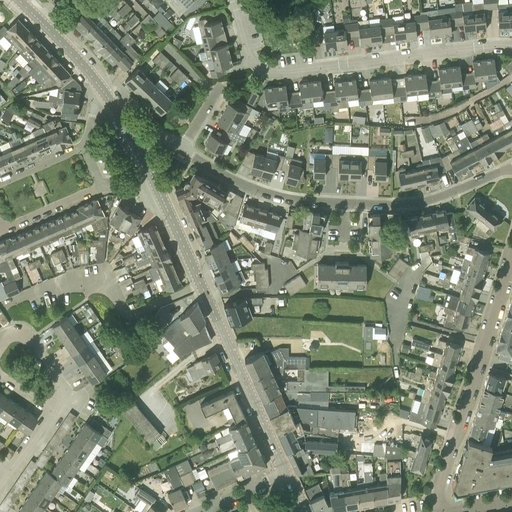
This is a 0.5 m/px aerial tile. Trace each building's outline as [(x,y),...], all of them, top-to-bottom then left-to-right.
[(68,17),(76,24),(93,8),(85,0),(78,0),(78,1),(81,4),(79,6),(68,17)] [(150,0),(161,11),(164,7),(157,0),(150,0)] [(176,12),(181,7),(173,0),(170,0),(167,3),(176,12)] [(191,4),(191,3),(187,0),(181,0),(180,1),(186,8),(191,4)] [(473,12),(476,30),(486,29),(484,10),(491,9),(489,0),(482,0),(483,2),(472,3),(473,12)] [(498,29),(509,28),(508,3),(497,4),(496,0),(489,0),(491,9),(497,8),(498,29)] [(465,32),(476,30),(473,12),(473,8),(472,3),(462,4),(461,2),(454,3),(455,10),(457,23),(464,22),(465,32)] [(117,12),(121,15),(122,17),(131,8),(127,3),(117,12)] [(76,24),(83,32),(100,15),(93,8),(76,24)] [(438,10),(441,35),(452,33),(450,23),(457,23),(455,10),(449,10),(448,9),(447,9),(438,10)] [(162,14),(166,19),(171,15),(166,10),(162,14)] [(430,36),(441,35),(438,10),(420,12),(420,14),(422,28),(429,27),(430,36)] [(117,12),(112,16),(116,20),(121,15),(117,12)] [(171,24),(166,19),(162,14),(160,12),(153,18),(156,22),(156,23),(158,21),(165,29),(171,24)] [(229,22),(227,12),(221,13),(223,18),(224,18),(226,23),(229,22)] [(127,23),(131,26),(139,19),(134,14),(126,22),(127,23)] [(152,26),(156,22),(153,18),(148,14),(144,18),(152,26)] [(404,21),(406,39),(416,38),(415,28),(422,28),(420,14),(414,15),(414,20),(404,21)] [(86,36),(90,40),(108,22),(100,15),(83,32),(87,36),(86,36)] [(395,40),(406,39),(404,21),(403,15),(392,16),(392,18),(386,18),(387,31),(394,30),(395,40)] [(148,29),(152,26),(144,18),(140,22),(147,30),(148,29)] [(368,19),(371,44),(382,42),(381,32),(387,31),(386,18),(380,19),(379,18),(368,19)] [(16,39),(27,28),(18,19),(7,29),(3,25),(0,28),(0,38),(3,35),(11,43),(12,43),(16,39)] [(203,43),(215,40),(214,33),(223,31),(221,20),(208,23),(207,20),(205,19),(199,20),(198,22),(198,25),(192,27),(196,44),(202,42),(203,43)] [(361,45),(371,44),(368,19),(357,20),(358,22),(351,23),(353,36),(359,35),(361,45)] [(93,43),(97,47),(115,30),(108,22),(90,40),(93,43)] [(156,22),(152,26),(148,29),(151,32),(154,30),(160,36),(165,32),(156,23),(156,22)] [(334,30),(337,48),(347,47),(346,37),(353,36),(351,23),(344,24),(345,29),(334,30)] [(25,48),(36,37),(27,28),(16,39),(12,43),(20,51),(19,52),(19,53),(25,48)] [(97,47),(104,54),(122,37),(115,30),(97,47)] [(326,49),(337,48),(334,30),(323,31),(326,49)] [(124,69),(134,60),(144,52),(138,46),(140,45),(128,33),(123,38),(122,37),(104,54),(112,62),(115,60),(124,69)] [(312,33),(313,46),(320,45),(318,33),(315,33),(312,33)] [(28,62),(44,46),(36,37),(25,48),(19,53),(28,62)] [(178,49),(182,41),(175,38),(172,44),(178,49)] [(212,59),(229,54),(227,43),(217,46),(215,40),(203,43),(204,50),(205,50),(206,55),(210,54),(212,59)] [(33,74),(40,67),(53,55),(44,46),(28,62),(33,67),(28,72),(31,75),(32,75),(33,74)] [(152,60),(157,64),(165,56),(160,51),(152,60)] [(214,69),(210,70),(212,77),(224,74),(222,67),(232,65),(229,54),(212,59),(214,69)] [(40,67),(48,76),(61,64),(53,55),(40,67)] [(165,56),(157,64),(162,69),(170,60),(165,56)] [(499,63),(495,64),(494,59),(483,60),(486,78),(487,88),(493,85),(492,77),(497,77),(495,68),(499,68),(499,63)] [(475,79),(486,78),(483,60),(473,61),(474,74),(468,75),(469,88),(476,87),(475,79)] [(44,88),(52,79),(60,87),(61,87),(73,78),(69,74),(70,73),(61,64),(48,76),(41,82),(40,84),(44,88)] [(469,88),(468,75),(461,76),(460,66),(449,67),(451,85),(462,84),(462,89),(469,88)] [(125,81),(134,89),(146,76),(137,67),(125,81)] [(170,76),(174,81),(182,72),(178,67),(170,76)] [(451,85),(449,67),(438,69),(440,82),(433,82),(435,96),(441,95),(441,93),(452,92),(451,85)] [(182,72),(174,81),(179,85),(187,76),(182,72)] [(435,96),(433,82),(427,83),(426,73),(415,75),(417,93),(428,91),(428,96),(435,96)] [(11,88),(19,79),(15,75),(7,84),(11,88)] [(417,93),(415,75),(404,76),(405,86),(399,87),(400,101),(417,99),(417,93)] [(134,89),(142,97),(155,84),(146,76),(134,89)] [(62,102),(78,105),(80,92),(80,85),(74,78),(73,78),(61,87),(60,87),(57,88),(57,96),(49,95),(48,101),(62,102)] [(167,90),(170,86),(162,78),(158,82),(167,90)] [(400,101),(399,87),(392,88),(391,78),(380,79),(383,103),(383,102),(382,97),(393,96),(393,101),(400,101)] [(365,104),(364,91),(357,92),(356,79),(345,81),(347,99),(358,98),(359,105),(365,104)] [(365,104),(383,103),(380,79),(369,80),(370,90),(364,91),(365,104)] [(330,106),(329,93),(322,93),(321,81),(310,82),(313,106),(323,105),(323,106),(330,106)] [(347,99),(345,81),(334,82),(335,92),(329,93),(330,106),(331,111),(338,110),(337,107),(348,106),(347,99)] [(313,106),(310,82),(299,83),(300,93),(294,94),(295,107),(299,107),(299,109),(313,107),(313,106)] [(142,97),(151,105),(164,92),(155,84),(142,97)] [(295,107),(294,94),(287,95),(286,85),(275,86),(278,111),(289,110),(288,108),(295,107)] [(278,111),(275,86),(264,88),(266,106),(277,104),(278,111)] [(253,105),(259,94),(253,91),(247,102),(253,105)] [(164,92),(151,105),(160,114),(172,101),(164,92)] [(223,112),(244,123),(249,113),(252,107),(240,101),(240,102),(238,107),(228,102),(223,112)] [(62,102),(60,115),(76,118),(78,105),(62,102)] [(494,108),(496,112),(502,109),(498,102),(493,105),(494,108)] [(18,115),(21,108),(12,104),(5,109),(18,115)] [(13,114),(5,110),(0,119),(8,123),(13,114)] [(238,133),(244,123),(223,112),(217,122),(227,127),(224,132),(223,132),(235,139),(238,133)] [(494,121),(500,118),(497,113),(491,115),(494,121)] [(511,118),(503,124),(511,139),(511,118)] [(53,150),(62,146),(55,130),(57,129),(54,123),(53,123),(52,120),(42,125),(44,130),(44,129),(46,134),(53,150)] [(440,128),(446,126),(444,120),(438,122),(440,128)] [(55,130),(62,146),(72,141),(65,125),(62,127),(59,121),(54,123),(57,129),(55,130)] [(474,124),(477,130),(482,127),(479,122),(474,124)] [(472,133),(477,130),(474,124),(469,127),(472,133)] [(504,150),(511,144),(511,139),(503,124),(492,130),(495,136),(496,136),(504,151),(504,150)] [(429,128),(428,126),(421,128),(423,135),(431,132),(429,128)] [(52,150),(53,150),(46,134),(44,129),(44,130),(42,131),(43,135),(34,138),(41,153),(52,149),(52,150)] [(18,163),(29,158),(21,140),(20,136),(17,137),(14,130),(9,133),(12,140),(8,142),(9,143),(12,149),(18,163)] [(29,158),(41,153),(34,138),(34,139),(31,132),(22,136),(22,135),(20,136),(21,140),(29,158)] [(232,145),(235,139),(223,132),(223,133),(220,138),(211,133),(205,143),(209,145),(206,150),(217,156),(219,151),(222,152),(227,142),(232,145)] [(493,157),(504,151),(496,136),(495,136),(490,139),(486,133),(481,136),(493,157)] [(473,148),(469,142),(470,142),(466,135),(459,139),(457,134),(452,137),(454,142),(455,142),(458,148),(458,149),(469,168),(479,162),(480,164),(481,163),(473,148)] [(473,148),(481,163),(493,157),(481,136),(475,139),(478,145),(473,148)] [(449,145),(454,142),(452,137),(446,140),(449,145)] [(0,153),(7,168),(18,163),(12,149),(9,143),(8,142),(0,145),(0,153)] [(294,156),(297,146),(290,144),(288,154),(294,156)] [(371,153),(371,145),(337,144),(337,152),(371,153)] [(441,158),(446,170),(453,167),(457,175),(469,168),(458,149),(441,158)] [(250,171),(260,174),(265,156),(251,152),(248,150),(241,162),(242,163),(242,162),(251,167),(250,171)] [(331,167),(332,153),(311,152),(309,153),(309,162),(313,162),(313,165),(313,171),(313,176),(324,177),(325,166),(331,166),(331,167)] [(338,177),(349,178),(350,153),(339,153),(332,153),(331,167),(332,167),(332,166),(338,166),(338,177)] [(350,153),(349,178),(360,178),(361,167),(367,168),(368,154),(361,154),(350,153)] [(265,156),(260,174),(272,177),(274,167),(281,168),(284,155),(278,154),(276,159),(265,156)] [(368,154),(367,168),(374,168),(374,179),(385,179),(386,155),(375,155),(368,154)] [(284,155),(281,168),(287,170),(284,180),(296,183),(297,180),(303,181),(303,169),(300,168),(302,160),(291,157),(284,155)] [(423,168),(427,183),(439,180),(435,161),(428,163),(429,166),(423,167),(423,168)] [(414,186),(427,183),(423,168),(423,167),(422,164),(416,165),(416,169),(411,170),(414,186)] [(401,188),(414,186),(411,170),(405,171),(404,168),(397,169),(401,188)] [(185,181),(203,201),(204,199),(204,198),(207,193),(202,190),(207,180),(194,173),(190,180),(185,181)] [(226,192),(207,180),(202,190),(207,193),(204,198),(204,199),(224,210),(219,220),(228,231),(234,226),(242,197),(235,193),(228,189),(226,192)] [(200,202),(203,201),(185,181),(183,186),(175,189),(184,209),(200,202)] [(469,211),(479,219),(488,209),(474,197),(462,213),(465,216),(469,211)] [(87,203),(94,219),(95,218),(100,229),(98,230),(98,235),(98,240),(97,240),(96,246),(96,263),(103,262),(107,226),(105,227),(101,216),(104,215),(97,199),(87,203)] [(184,209),(185,212),(190,223),(206,217),(204,214),(205,214),(200,202),(184,209)] [(84,223),(84,224),(89,221),(94,232),(98,230),(100,229),(95,218),(94,219),(87,203),(78,207),(84,223)] [(251,225),(257,207),(244,204),(239,222),(251,225)] [(116,223),(121,226),(130,211),(118,205),(108,223),(115,226),(116,223)] [(76,234),(87,230),(87,228),(84,224),(84,223),(78,207),(77,207),(78,209),(67,214),(72,224),(73,228),(76,234)] [(258,228),(258,225),(264,226),(269,211),(257,207),(251,225),(251,226),(258,228)] [(479,219),(475,224),(489,235),(501,220),(488,209),(479,219)] [(448,229),(450,229),(446,213),(445,210),(433,213),(436,229),(441,227),(442,231),(448,229)] [(125,232),(132,235),(141,218),(130,211),(121,226),(126,229),(125,232)] [(204,247),(215,243),(219,239),(211,222),(219,219),(211,211),(205,214),(204,214),(206,217),(190,223),(190,224),(191,224),(201,248),(204,247)] [(264,226),(263,230),(276,233),(281,215),(269,211),(264,226)] [(319,233),(321,234),(324,214),(312,212),(309,231),(319,233)] [(446,213),(450,229),(448,229),(450,232),(456,230),(452,212),(446,213)] [(430,230),(436,229),(433,213),(420,215),(423,231),(424,234),(431,233),(430,230)] [(61,233),(64,239),(76,234),(73,228),(72,224),(67,214),(55,219),(62,233),(61,233)] [(285,227),(292,228),(294,215),(288,214),(285,227)] [(380,233),(380,232),(380,220),(379,215),(379,214),(367,214),(368,234),(369,234),(369,233),(380,233)] [(423,234),(424,234),(423,231),(420,215),(407,218),(411,237),(418,236),(418,232),(423,231),(423,234)] [(56,235),(61,233),(62,233),(55,219),(44,224),(52,241),(57,239),(58,239),(56,235)] [(45,244),(52,241),(44,224),(32,229),(39,243),(44,241),(45,244)] [(146,243),(161,237),(155,224),(136,233),(141,245),(145,243),(146,243)] [(35,249),(34,246),(39,243),(32,229),(21,234),(29,252),(35,249)] [(293,241),(319,245),(320,239),(318,239),(319,233),(309,231),(300,229),(299,234),(294,233),(293,241)] [(452,243),(459,241),(457,233),(456,230),(450,232),(452,243)] [(369,246),(395,244),(394,237),(389,237),(389,232),(380,232),(380,233),(369,233),(369,234),(370,239),(368,239),(369,246)] [(457,233),(459,241),(468,243),(470,237),(457,233)] [(22,254),(29,252),(21,234),(10,238),(10,237),(9,237),(16,253),(21,251),(22,254)] [(109,240),(114,242),(117,236),(111,234),(109,240)] [(238,239),(243,243),(247,239),(243,234),(238,239)] [(117,236),(114,242),(112,247),(118,249),(122,239),(117,236)] [(10,256),(16,253),(9,237),(0,241),(6,257),(5,258),(10,269),(15,267),(10,256)] [(143,258),(147,256),(166,248),(166,247),(165,247),(161,237),(146,243),(145,243),(148,248),(140,251),(143,258)] [(208,259),(226,251),(221,240),(219,241),(219,239),(215,243),(204,247),(206,252),(205,252),(208,259)] [(247,239),(243,243),(251,251),(255,247),(247,239)] [(12,274),(10,269),(5,258),(6,257),(0,241),(0,260),(8,279),(2,282),(8,296),(20,292),(15,280),(12,274)] [(273,243),(267,241),(263,252),(269,254),(273,243)] [(319,245),(293,241),(292,248),(297,249),(296,254),(315,257),(316,251),(318,251),(319,245)] [(77,243),(78,250),(79,255),(81,266),(88,265),(88,252),(88,249),(87,242),(77,243)] [(395,244),(369,246),(369,252),(370,251),(371,258),(390,257),(390,252),(395,252),(395,244)] [(471,260),(486,265),(490,252),(468,245),(466,253),(472,255),(471,260)] [(156,265),(156,266),(171,259),(166,248),(147,256),(150,262),(153,261),(155,265),(152,266),(152,267),(156,265)] [(212,269),(230,261),(226,251),(208,259),(211,265),(212,265),(213,268),(212,269)] [(60,262),(58,257),(55,252),(50,254),(54,264),(60,262)] [(129,264),(135,261),(132,256),(122,260),(125,266),(129,264)] [(395,262),(405,269),(409,264),(399,257),(395,262)] [(467,272),(483,277),(483,276),(482,276),(486,265),(471,260),(464,258),(460,270),(467,272)] [(154,280),(176,271),(171,260),(172,260),(171,259),(156,266),(156,265),(152,267),(148,269),(153,280),(154,280)] [(30,270),(36,267),(33,261),(27,264),(30,270)] [(217,280),(235,272),(230,261),(212,269),(212,270),(213,269),(215,273),(214,273),(217,280)] [(329,285),(353,286),(354,264),(348,264),(348,262),(344,262),(344,261),(343,261),(343,262),(340,262),(340,261),(339,261),(339,262),(335,262),(335,264),(330,264),(329,285)] [(401,274),(405,269),(395,262),(391,267),(401,274)] [(317,285),(329,285),(330,264),(317,264),(317,285)] [(354,264),(353,286),(365,286),(366,265),(354,264)] [(398,279),(401,274),(391,267),(388,272),(398,279)] [(176,271),(154,280),(159,292),(181,283),(176,271)] [(235,272),(217,280),(220,286),(221,286),(223,290),(240,283),(235,272)] [(457,282),(479,289),(483,277),(467,272),(465,278),(459,276),(457,282)] [(294,278),(301,288),(306,285),(299,274),(294,278)] [(449,281),(444,279),(439,277),(437,283),(448,286),(449,281)] [(140,286),(145,284),(142,278),(133,283),(135,288),(140,286)] [(296,291),(301,288),(294,278),(289,281),(296,291)] [(290,295),(296,291),(289,281),(284,284),(290,295)] [(459,296),(476,301),(479,289),(457,282),(455,289),(461,291),(459,296)] [(479,300),(487,303),(491,293),(483,290),(479,300)] [(456,309),(471,313),(474,302),(475,302),(476,301),(459,296),(458,303),(451,301),(449,307),(456,309)] [(230,324),(252,316),(248,304),(261,303),(261,297),(245,297),(224,305),(230,324)] [(175,347),(196,328),(205,320),(197,302),(179,317),(162,333),(175,347)] [(447,313),(446,315),(444,325),(454,328),(455,323),(467,326),(471,313),(456,309),(449,307),(445,306),(444,309),(445,313),(447,313)] [(511,314),(507,313),(503,325),(511,327),(511,314)] [(59,336),(74,325),(67,316),(52,326),(59,336)] [(66,345),(80,335),(74,325),(59,336),(66,345)] [(372,325),(363,325),(364,337),(372,337),(372,325)] [(499,337),(511,340),(511,327),(503,325),(499,337)] [(72,354),(87,344),(80,335),(66,345),(72,354)] [(511,340),(499,337),(495,350),(500,351),(498,358),(509,361),(511,349),(511,340)] [(422,348),(428,349),(430,344),(412,338),(411,344),(422,348)] [(442,353),(457,358),(461,345),(446,341),(439,339),(437,346),(443,348),(442,353)] [(408,353),(410,345),(403,343),(401,351),(408,353)] [(79,364),(93,353),(87,344),(72,354),(79,364)] [(263,350),(244,359),(252,376),(270,368),(283,368),(297,368),(298,368),(305,368),(305,357),(293,356),(284,356),(279,346),(264,353),(263,350)] [(442,353),(435,352),(432,364),(438,366),(454,371),(454,370),(453,370),(457,358),(442,353)] [(85,373),(100,363),(93,353),(79,364),(85,373)] [(203,366),(206,373),(222,366),(216,353),(194,363),(196,369),(203,366)] [(100,363),(85,373),(92,383),(107,372),(100,363)] [(428,376),(451,383),(454,371),(438,366),(436,371),(430,369),(428,376)] [(257,386),(262,398),(278,390),(310,391),(328,391),(345,392),(345,391),(365,392),(365,386),(327,385),(328,368),(305,368),(298,368),(297,368),(297,380),(281,380),(277,382),(275,377),(274,374),(275,374),(283,374),(283,368),(270,368),(252,376),(257,386)] [(421,374),(415,372),(410,371),(409,377),(419,380),(421,374)] [(484,387),(501,392),(502,392),(506,378),(488,372),(484,387)] [(431,390),(447,395),(451,383),(428,376),(426,383),(432,385),(431,390)] [(484,387),(478,404),(498,410),(503,392),(502,392),(501,392),(484,387)] [(420,400),(442,407),(446,395),(447,396),(447,395),(431,390),(424,388),(420,400)] [(231,425),(246,419),(232,390),(200,404),(205,414),(222,406),(231,425)] [(320,402),(328,402),(328,391),(310,391),(278,390),(262,398),(270,414),(286,406),(284,400),(286,400),(299,400),(299,406),(320,408),(320,402)] [(0,411),(9,398),(0,392),(0,411)] [(0,411),(0,413),(8,419),(19,405),(9,398),(0,411)] [(411,411),(409,419),(436,427),(436,426),(427,424),(429,417),(438,420),(442,407),(420,400),(417,413),(411,411)] [(488,424),(493,425),(496,416),(503,419),(505,412),(498,410),(478,404),(474,419),(489,424),(488,424)] [(8,419),(18,426),(28,411),(19,405),(8,419)] [(302,419),(308,420),(310,423),(338,425),(337,431),(338,431),(356,433),(356,428),(354,427),(355,411),(320,408),(299,406),(289,405),(286,406),(270,414),(277,430),(288,426),(295,423),(299,421),(302,419)] [(28,411),(18,426),(27,433),(38,418),(28,411)] [(64,420),(71,425),(73,422),(66,417),(64,420)] [(95,429),(99,423),(94,419),(90,425),(95,429)] [(215,438),(218,445),(251,430),(249,425),(246,419),(231,425),(228,427),(230,432),(215,438)] [(489,424),(474,419),(468,439),(477,442),(481,443),(483,436),(485,437),(488,424),(489,424)] [(69,428),(71,425),(64,420),(62,423),(69,428)] [(288,426),(277,430),(286,450),(304,442),(304,450),(318,451),(336,452),(337,431),(338,425),(311,423),(310,432),(304,431),(299,421),(295,423),(288,426)] [(106,428),(102,433),(95,429),(90,425),(85,422),(79,431),(96,442),(102,447),(112,432),(106,428)] [(238,449),(256,441),(251,430),(218,445),(221,451),(236,444),(238,449)] [(90,450),(96,442),(79,431),(74,439),(90,450)] [(155,449),(156,448),(166,440),(160,433),(149,443),(155,449)] [(409,450),(427,455),(432,439),(414,433),(413,438),(418,440),(415,451),(409,450)] [(52,437),(60,442),(62,439),(54,434),(52,437)] [(57,445),(60,442),(52,437),(50,440),(57,445)] [(84,459),(90,450),(74,439),(68,448),(84,459)] [(511,452),(488,457),(488,454),(489,454),(491,446),(481,443),(477,442),(468,439),(466,445),(453,485),(456,489),(511,479),(511,452)] [(210,477),(262,453),(256,441),(236,450),(239,456),(207,471),(210,477)] [(298,475),(314,474),(310,465),(306,466),(304,461),(318,454),(318,451),(304,450),(304,442),(286,450),(298,476),(299,476),(298,475)] [(5,444),(0,451),(3,454),(8,446),(5,444)] [(186,454),(196,450),(199,449),(197,445),(185,451),(186,454)] [(392,459),(392,457),(396,457),(403,458),(402,446),(397,446),(391,445),(386,445),(385,456),(386,456),(386,459),(392,459)] [(78,467),(84,459),(68,448),(62,456),(78,467)] [(414,457),(414,459),(411,469),(422,472),(427,455),(409,450),(407,455),(414,457)] [(41,454),(48,459),(50,456),(43,451),(41,454)] [(262,453),(210,477),(216,489),(215,489),(216,489),(232,482),(232,481),(248,474),(254,471),(252,469),(258,466),(259,469),(264,467),(266,463),(262,453)] [(46,462),(48,459),(41,454),(38,457),(46,462)] [(98,454),(93,461),(101,467),(106,460),(98,454)] [(72,476),(78,467),(62,456),(56,464),(72,476)] [(386,472),(386,483),(387,501),(400,499),(400,459),(392,459),(386,459),(386,472)] [(372,485),(373,485),(372,476),(372,462),(363,463),(364,481),(357,482),(357,487),(358,506),(372,503),(372,485)] [(66,484),(72,476),(56,464),(50,473),(63,482),(66,484)] [(25,468),(32,473),(34,470),(27,465),(25,468)] [(30,476),(32,473),(25,468),(23,471),(30,476)] [(57,490),(63,482),(50,473),(46,470),(40,479),(57,490)] [(180,475),(185,486),(193,482),(188,472),(180,475)] [(333,510),(345,508),(341,472),(332,473),(334,491),(329,492),(330,500),(333,510)] [(345,508),(358,506),(357,487),(351,488),(349,472),(348,472),(342,472),(341,472),(345,508)] [(372,503),(387,501),(386,483),(386,472),(379,473),(379,484),(375,484),(373,485),(372,485),(372,503)] [(51,499),(57,490),(40,479),(35,487),(51,499)] [(192,484),(196,492),(205,488),(201,480),(192,484)] [(325,480),(318,482),(317,482),(317,481),(315,480),(312,482),(311,484),(311,485),(304,488),(314,511),(322,511),(333,510),(331,501),(327,502),(322,491),(326,489),(325,480)] [(13,485),(21,490),(23,487),(15,482),(13,485)] [(19,493),(21,490),(13,485),(11,488),(19,493)] [(45,507),(51,499),(35,487),(29,495),(45,507)] [(139,511),(161,511),(157,509),(155,507),(155,508),(151,505),(156,498),(139,487),(135,494),(146,502),(140,511),(139,511)] [(167,492),(167,493),(170,499),(174,508),(187,502),(180,488),(178,487),(167,492)] [(34,511),(41,511),(45,507),(29,495),(23,504),(34,511)] [(2,502),(9,507),(11,504),(4,499),(2,502)] [(0,505),(7,510),(9,507),(2,502),(0,504),(0,505)] [(82,507),(85,511),(91,508),(87,503),(82,507)]
